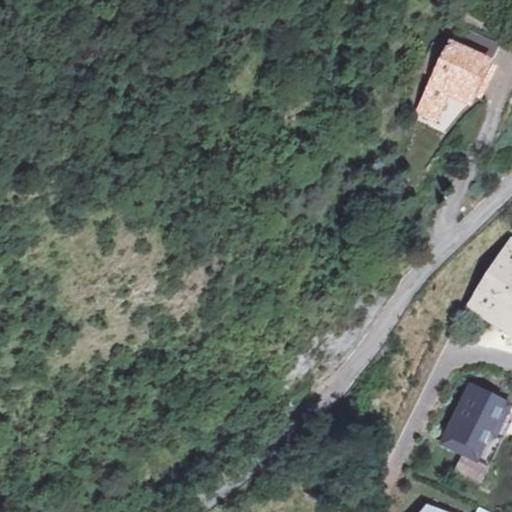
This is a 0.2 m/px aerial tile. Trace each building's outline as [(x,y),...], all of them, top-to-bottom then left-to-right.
[(469,35),(463,48),(492,61),(497,49),(469,35)] [(475,97),(492,61),(463,48),(452,43),(422,99),(440,107),(451,86),(475,97)] [(440,107),(422,99),(418,109),(435,116),(440,107)] [(511,245),(472,307),(498,323),(503,314),(511,319),(511,245)] [(511,332),(511,319),(503,314),(498,323),(511,332)] [(511,423),(511,400),(473,378),(436,446),(488,469),(511,423)]
